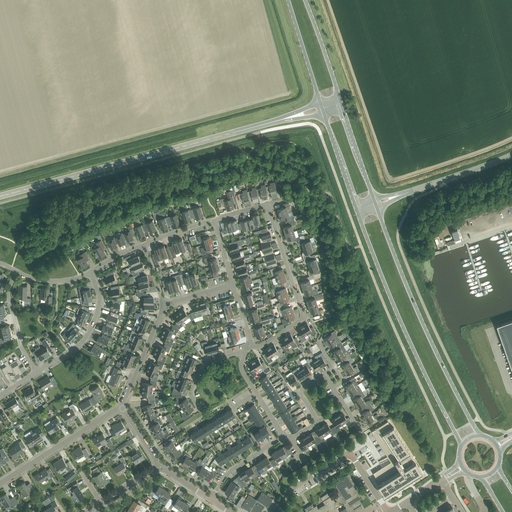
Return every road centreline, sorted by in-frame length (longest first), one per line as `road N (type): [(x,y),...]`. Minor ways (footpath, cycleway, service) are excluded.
road 1 (secondary): [(0,196),(279,120)]
road 2 (primary): [(356,210),(461,446)]
road 3 (primary): [(480,436),(411,300),(376,207)]
road 4 (residential): [(250,345),(259,348),(302,320),(267,207)]
road 5 (residential): [(274,511),(287,492),(347,453),(386,511)]
road 6 (residential): [(0,484),(121,408)]
road 7 (residential): [(36,372),(86,336),(99,303),(88,271)]
road 8 (tertiary): [(397,196),(511,155)]
